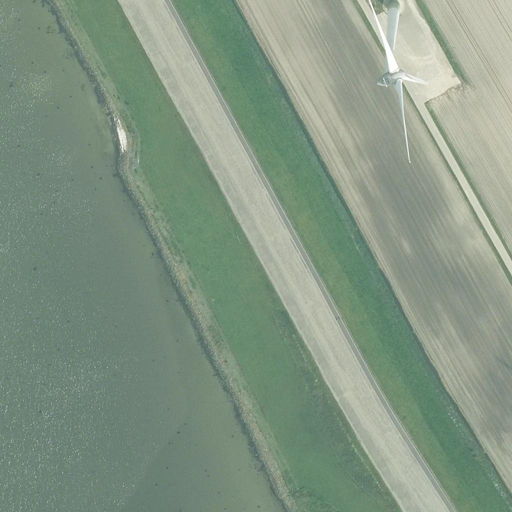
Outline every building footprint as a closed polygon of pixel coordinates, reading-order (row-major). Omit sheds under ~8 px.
[(387,4),(387,7),(388,9),(389,11),(391,12),(393,13),(395,13),(397,12),(398,12),(398,11),(400,10),(401,7),(401,5),(400,3),(398,1),(396,0),(391,0),(390,1),(388,2),(387,4)] [(461,38),(461,30),(453,29),(453,37),(461,38)] [(474,35),(462,37),(464,44),(475,42),(474,35)] [(476,40),(478,48),(487,46),(485,38),(476,40)] [(458,79),(455,81),(459,89),(498,70),(489,52),(454,70),(458,79)] [(390,86),(397,101),(404,97),(396,83),(390,86)] [(445,100),(440,112),(446,114),(451,102),(445,100)] [(472,231),(464,239),(468,245),(477,237),(472,231)]
